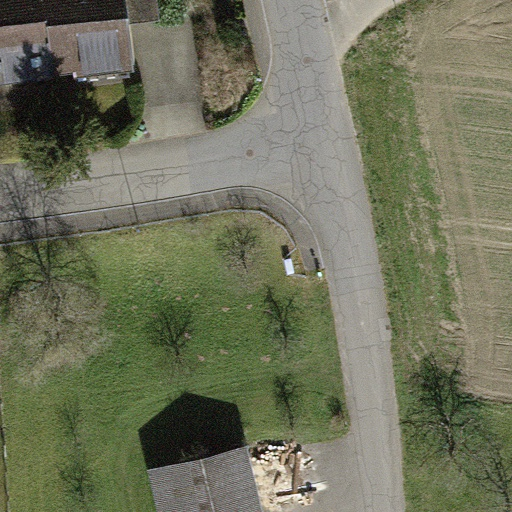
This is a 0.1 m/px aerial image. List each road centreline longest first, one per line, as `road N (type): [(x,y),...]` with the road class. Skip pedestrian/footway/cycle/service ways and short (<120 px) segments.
road 1 (residential): [(331,158),(383,511)]
road 2 (residential): [(0,185),(331,158)]
road 3 (residential): [(295,0),(331,158)]
